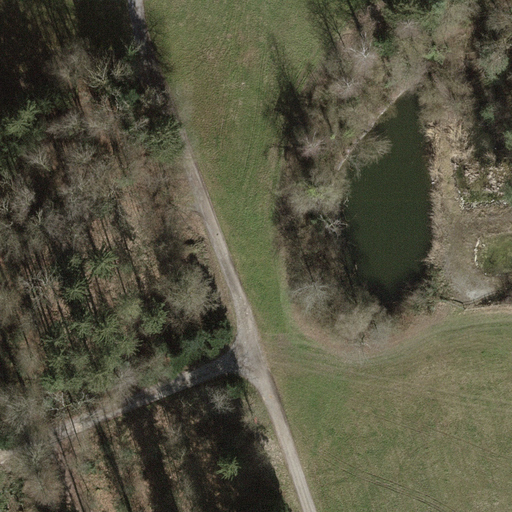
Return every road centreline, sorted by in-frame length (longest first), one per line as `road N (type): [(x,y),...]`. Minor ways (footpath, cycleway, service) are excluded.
road 1 (track): [(0,454),(252,347),(139,39),(139,0)]
road 2 (track): [(252,347),(307,511)]
